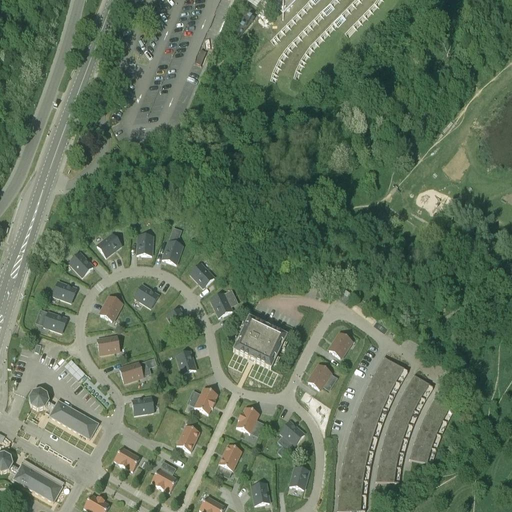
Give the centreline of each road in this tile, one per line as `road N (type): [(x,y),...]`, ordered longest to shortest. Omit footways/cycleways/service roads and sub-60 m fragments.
road 1 (secondary): [(8,295),(114,0)]
road 2 (unclassified): [(80,0),(24,165),(0,208)]
